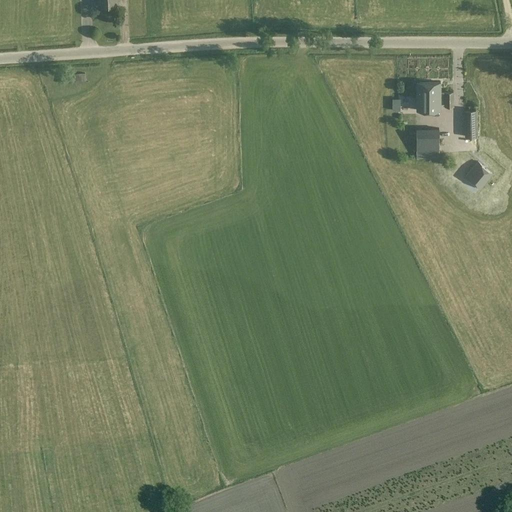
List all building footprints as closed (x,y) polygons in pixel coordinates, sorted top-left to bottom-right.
[(85,73),(61,76),(61,84),(86,81),(85,73)] [(444,94),(440,94),(440,82),(416,83),(416,111),(440,110),(440,104),(444,104),(444,107),(454,107),(454,92),(444,92),(444,94)] [(476,110),(464,111),(465,137),(477,137),(476,110)] [(416,154),(439,154),(439,128),(416,128),(416,154)] [(465,176),(480,188),(492,174),(477,161),(465,176)]
